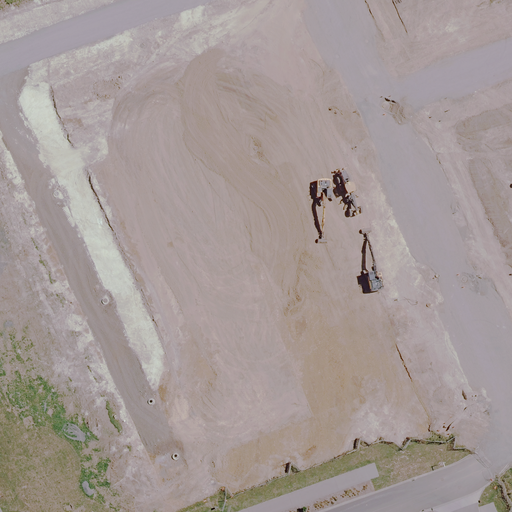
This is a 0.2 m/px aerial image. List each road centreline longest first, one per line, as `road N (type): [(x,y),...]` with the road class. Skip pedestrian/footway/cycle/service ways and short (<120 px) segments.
road 1 (unknown): [(511,449),(321,0)]
road 2 (unknown): [(0,63),(177,0)]
road 3 (unknown): [(511,53),(366,107)]
